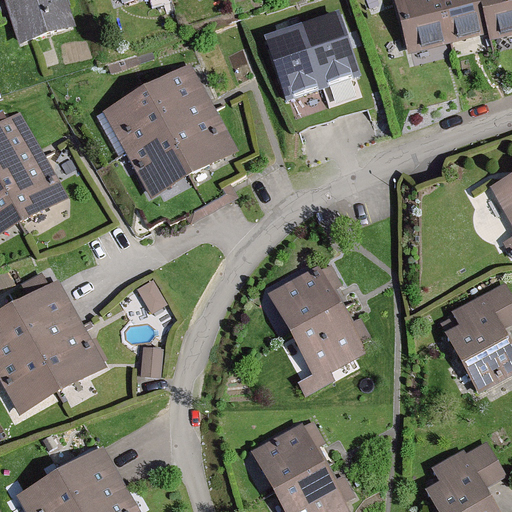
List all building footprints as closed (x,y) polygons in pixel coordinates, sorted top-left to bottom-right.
[(69,0),(8,0),(26,49),(80,32),(69,0)] [(118,0),(122,9),(149,0),(118,0)] [(443,18),(437,0),(399,0),(393,2),(400,29),(407,57),(450,46),(443,18)] [(481,8),(479,0),(437,0),(443,18),(450,46),(489,36),(483,15),(481,8)] [(511,0),(479,0),(481,8),(483,15),(489,36),(491,45),(511,39),(511,0)] [(349,44),(340,16),(306,26),(316,55),(327,91),(361,80),(349,44)] [(316,55),(306,26),(266,39),(275,68),(287,104),(327,91),(316,55)] [(191,67),(102,116),(149,202),(191,180),(239,154),(216,113),(191,67)] [(0,239),(23,227),(69,201),(20,114),(0,125),(0,239)] [(511,178),(490,190),(511,229),(511,240),(501,246),(511,263),(511,261),(511,178)] [(318,270),(267,298),(314,380),(299,388),(305,400),(335,383),(331,375),(366,355),(362,347),(372,341),(360,320),(350,325),(347,320),(334,297),(332,293),(342,287),(331,268),(320,274),(318,270)] [(14,315),(0,322),(0,384),(16,415),(50,397),(55,406),(109,377),(84,329),(61,287),(52,291),(45,278),(22,290),(29,305),(13,313),(14,315)] [(152,285),(137,293),(151,317),(166,308),(152,285)] [(511,333),(511,304),(503,291),(456,321),(465,335),(449,346),(483,398),(511,379),(511,345),(507,337),(511,333)] [(163,351),(144,350),(142,379),(161,380),(163,351)] [(301,427),(251,455),(283,511),(342,511),(346,510),(344,506),(355,500),(342,478),(333,484),(329,477),(319,458),(315,452),(325,447),(313,424),(303,430),(301,427)] [(421,490),(434,511),(495,511),(484,492),(504,479),(483,443),(463,455),(460,451),(429,470),(436,481),(421,490)] [(136,511),(122,487),(125,485),(105,451),(68,473),(69,476),(23,502),(28,511),(136,511)]
